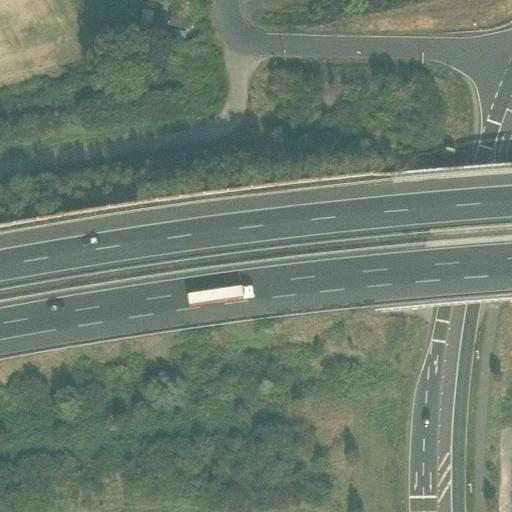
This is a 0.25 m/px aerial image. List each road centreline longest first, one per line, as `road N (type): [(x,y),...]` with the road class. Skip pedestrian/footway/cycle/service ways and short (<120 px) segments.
road 1 (motorway): [(511,212),(271,233),(0,274)]
road 2 (motorway): [(0,331),(280,291),(511,270)]
road 3 (secondary): [(441,511),(442,424),(457,319),(511,120)]
road 4 (track): [(0,176),(219,133),(233,120),(241,46)]
road 5 (unclassified): [(241,46),(459,56),(511,77)]
